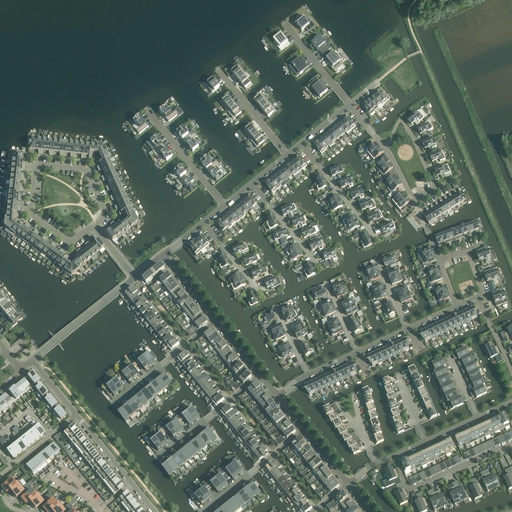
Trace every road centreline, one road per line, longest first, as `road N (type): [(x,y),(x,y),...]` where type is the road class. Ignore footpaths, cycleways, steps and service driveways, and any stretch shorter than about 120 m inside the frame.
road 1 (residential): [(91,224),(105,214),(85,169),(36,165),(31,214),(69,241),(85,229)]
road 2 (residential): [(394,456),(409,490),(511,443)]
road 3 (residential): [(260,376),(159,457)]
road 4 (residential): [(476,297),(484,293),(467,252),(441,262),(457,306)]
road 5 (residential): [(76,414),(153,511)]
road 6 (residential): [(147,110),(224,205)]
